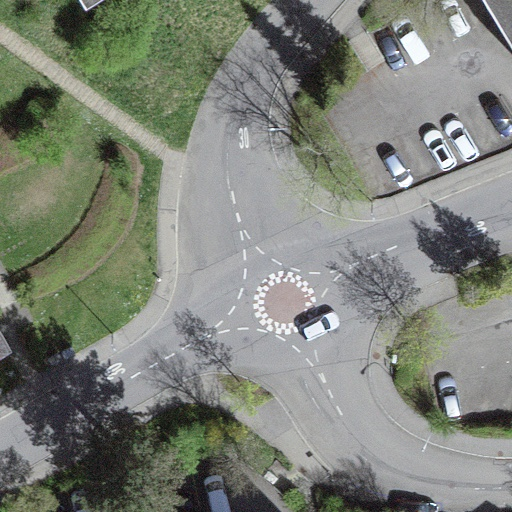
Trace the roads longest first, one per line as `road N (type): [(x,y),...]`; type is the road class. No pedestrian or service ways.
road 1 (residential): [(314,0),(253,69),(232,117),(225,166),(246,243),(283,301)]
road 2 (residential): [(283,301),(363,446),(401,470),(441,481),(511,486)]
road 3 (residential): [(0,452),(200,338),(283,301)]
road 4 (residential): [(283,301),(356,263),(511,206)]
